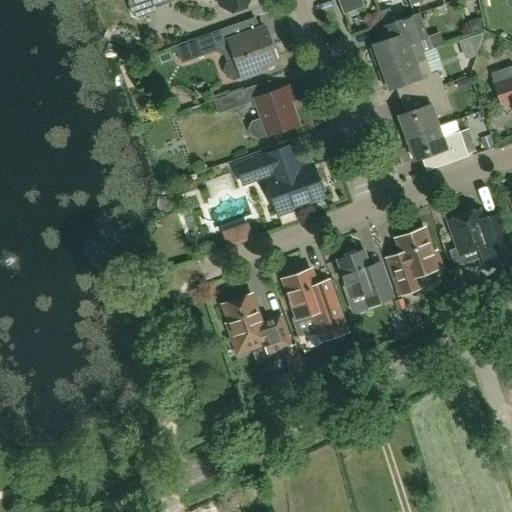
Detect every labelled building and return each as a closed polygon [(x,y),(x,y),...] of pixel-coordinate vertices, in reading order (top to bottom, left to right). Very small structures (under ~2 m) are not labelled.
[(157,7),(171,3),(171,0),(128,0),(128,2),(132,16),(138,19),(155,13),(157,7)] [(218,0),(220,3),(232,9),(247,4),(249,0),(218,0)] [(337,0),(343,14),(364,7),(361,0),(337,0)] [(381,66),(381,67),(413,56),(436,48),(444,45),(440,33),(428,38),(419,13),(396,22),(375,29),(380,42),(373,44),(373,46),(370,49),(376,66),(381,66)] [(241,77),(242,78),(267,69),(265,65),(276,62),(264,28),(243,35),(239,23),(170,48),(172,55),(177,53),(181,64),(215,52),(224,56),(227,63),(223,70),(226,77),(233,80),(241,77)] [(384,87),(389,88),(389,89),(425,77),(429,89),(419,93),(442,85),(438,72),(444,70),(436,48),(413,56),(381,67),(381,68),(378,71),(384,87)] [(511,65),(490,74),(494,85),(501,105),(511,101),(511,65)] [(398,116),(406,138),(438,127),(434,116),(451,109),(442,85),(419,93),(424,106),(398,116)] [(254,98),(261,118),(252,122),(248,128),(251,135),(258,139),(267,135),(268,136),(299,125),(294,111),(292,111),(289,103),(293,101),(288,86),(254,98)] [(245,89),(213,100),(218,114),(249,103),(245,89)] [(468,156),(459,132),(442,138),(438,127),(406,138),(414,161),(440,152),(444,165),(468,156)] [(265,182),(275,210),(292,204),(293,207),(324,196),(323,193),(325,191),(322,181),(319,181),(313,165),(299,170),(297,163),(299,163),(292,145),(264,155),(234,164),(242,186),(271,176),(272,180),(265,182)] [(510,258),(500,228),(495,215),(481,219),(478,209),(448,220),(460,254),(474,249),(481,269),(492,265),(510,258)] [(442,267),(436,251),(432,252),(423,229),(396,239),(401,252),(387,257),(400,295),(422,287),(418,275),(442,267)] [(369,310),(368,306),(393,297),(380,262),(369,266),(363,250),(337,260),(350,298),(346,299),(351,312),(357,314),(369,310)] [(317,287),(310,269),(282,279),(296,318),(293,319),(299,336),(316,330),(321,342),(347,333),(329,283),(317,287)] [(227,327),(237,355),(265,345),(269,356),(292,348),(280,316),(261,323),(251,295),(238,299),(233,297),(228,299),(226,303),(223,305),(230,325),(227,327)]
